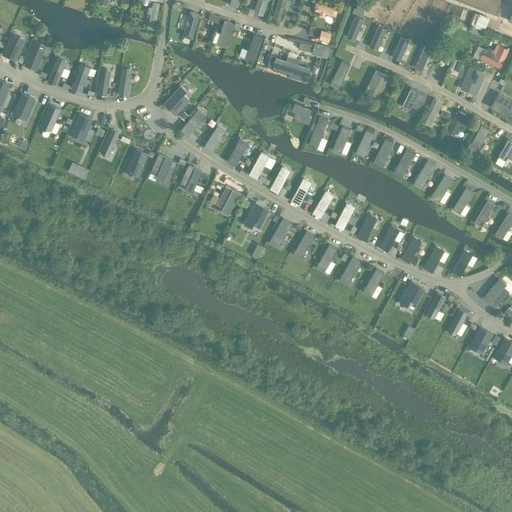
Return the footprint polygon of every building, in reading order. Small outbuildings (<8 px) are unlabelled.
[(257,0),(254,10),(262,13),(266,0),(257,0)] [(289,0),(277,0),(273,15),(280,17),(284,5),(288,6),(289,0)] [(325,12),(335,15),(337,7),(316,1),(313,8),(320,10),(319,14),(324,16),(325,12)] [(148,27),(155,28),(159,3),(152,2),(148,27)] [(184,26),(182,35),(191,38),(198,13),(189,10),(187,19),(186,19),(184,26)] [(355,15),(346,35),(354,39),(363,19),(355,15)] [(225,46),(233,22),(224,19),(216,44),(225,46)] [(378,25),(369,45),(377,49),(386,29),(378,25)] [(321,29),(319,38),(329,41),(331,32),(321,29)] [(253,34),(245,57),(254,60),(261,36),(253,34)] [(11,35),(3,53),(16,60),(25,41),(11,35)] [(401,35),(392,55),(400,59),(409,39),(401,35)] [(300,40),(298,46),(310,50),(312,44),(300,40)] [(34,42),(25,64),(37,69),(45,50),(39,47),(40,44),(34,42)] [(315,42),(313,50),(315,51),(314,52),(327,56),(329,46),(315,42)] [(479,56),(499,67),(509,49),(497,43),(493,52),(483,47),(479,56)] [(425,46),(415,69),(423,73),(432,49),(425,46)] [(270,55),(267,65),(272,67),(288,72),(290,75),(305,80),(307,75),(309,67),(307,66),(299,64),(300,59),(295,57),(287,55),(286,60),(276,56),(270,55)] [(56,58),(47,82),(57,86),(66,63),(65,61),(56,58)] [(342,59),(330,82),(338,86),(349,63),(342,59)] [(80,64),(72,88),(82,92),(88,75),(90,69),(89,67),(80,64)] [(468,89),(474,92),(483,71),(470,66),(464,80),(471,82),(468,89)] [(102,69),(98,93),(107,94),(110,72),(108,70),(102,69)] [(124,69),(120,93),(128,94),(132,72),(130,70),(124,69)] [(366,89),(379,96),(388,76),(375,69),(366,89)] [(0,105),(6,92),(10,84),(0,79),(0,105)] [(179,85),(163,102),(175,113),(188,98),(183,93),(185,91),(179,85)] [(418,109),(425,94),(411,87),(402,106),(410,110),(412,106),(418,109)] [(511,99),(498,92),(491,106),(509,116),(511,110),(511,107),(510,106),(511,101),(511,99)] [(14,111),(13,114),(26,120),(32,107),(36,99),(22,93),(14,111)] [(433,97),(422,120),(430,124),(441,101),(433,97)] [(295,104),(292,109),(296,110),(293,116),(299,119),(299,120),(308,123),(311,116),(307,114),(310,108),(311,108),(294,101),(294,104),(295,104)] [(49,103),(40,125),(45,127),(45,125),(51,128),(60,107),(49,103)] [(196,109),(180,129),(187,135),(195,125),(194,125),(203,114),(196,109)] [(448,131),(455,134),(459,127),(462,129),(464,125),(461,123),(465,114),(458,110),(448,131)] [(183,111),(180,115),(184,119),(188,115),(183,111)] [(71,130),(69,133),(83,139),(89,125),(92,118),(79,112),(71,130)] [(319,116),(309,139),(316,142),(322,129),(323,130),(327,120),(319,116)] [(481,123),(469,145),(476,148),(483,136),(484,137),(489,127),(481,123)] [(217,124),(203,145),(211,150),(218,140),(217,139),(224,128),(217,124)] [(342,125),(332,148),(333,147),(341,151),(350,128),(342,125)] [(98,126),(96,132),(102,134),(104,129),(98,126)] [(110,127),(100,150),(106,153),(109,151),(118,131),(110,127)] [(365,128),(355,151),(362,154),(368,141),(370,142),(374,132),(365,128)] [(239,137),(227,160),(235,164),(241,153),(240,153),(246,141),(239,137)] [(511,139),(508,137),(498,155),(506,159),(507,157),(511,159),(511,139)] [(384,138),(374,162),(375,161),(382,164),(392,142),(384,138)] [(136,147),(127,167),(132,170),(131,172),(137,174),(147,152),(136,147)] [(406,148),(394,169),(401,173),(408,161),(409,162),(414,152),(406,148)] [(261,150),(248,173),(256,177),(268,155),(261,150)] [(159,152),(151,171),(157,174),(157,175),(156,177),(163,180),(169,166),(172,159),(159,152)] [(426,159),(413,180),(420,184),(427,172),(429,173),(435,164),(426,159)] [(189,164),(181,182),(187,185),(187,186),(186,188),(192,191),(199,177),(202,170),(189,164)] [(282,165),(270,187),(277,191),(289,169),(282,165)] [(88,169),(82,166),(79,174),(85,177),(88,169)] [(444,174),(431,195),(438,199),(445,187),(447,188),(452,178),(444,174)] [(303,177),(291,199),(298,203),(310,181),(303,177)] [(220,196),(216,203),(222,207),(220,210),(228,214),(240,191),(232,187),(232,188),(225,185),(220,196)] [(465,186),(452,207),(459,211),(466,199),(467,200),(473,191),(465,186)] [(325,190),(312,211),(320,216),(333,194),(325,190)] [(474,221),(481,225),(494,203),(487,199),(474,221)] [(255,201),(244,222),(251,225),(252,223),(259,226),(268,207),(255,201)] [(346,201),(334,223),(342,228),(354,205),(346,201)] [(494,233),(502,238),(511,221),(511,214),(508,212),(494,233)] [(368,213),(357,234),(364,238),(376,217),(368,213)] [(282,217),(269,238),(276,242),(283,230),(285,231),(290,222),(282,217)] [(391,224),(379,245),(387,249),(398,228),(391,224)] [(305,230),(293,251),(300,255),(307,243),(308,244),(314,235),(305,230)] [(413,235),(401,256),(409,261),(420,240),(413,235)] [(328,243),(316,264),(323,268),(330,256),(331,257),(337,247),(328,243)] [(435,245),(424,266),(432,270),(443,249),(435,245)] [(464,248),(452,269),(460,274),(472,253),(464,248)] [(351,255),(339,277),(346,281),(353,269),(354,270),(360,260),(351,255)] [(375,267),(363,288),(370,292),(377,280),(378,281),(384,272),(375,267)] [(508,290),(503,285),(505,283),(499,278),(484,296),(495,305),(508,290)] [(411,280),(400,301),(407,304),(408,302),(408,301),(415,305),(424,287),(411,280)] [(436,291),(425,311),(434,316),(445,296),(436,291)] [(459,308),(447,328),(456,333),(467,312),(459,308)] [(480,326),(470,343),(483,350),(493,333),(480,326)] [(511,340),(505,336),(495,353),(508,360),(511,352),(511,340)]
